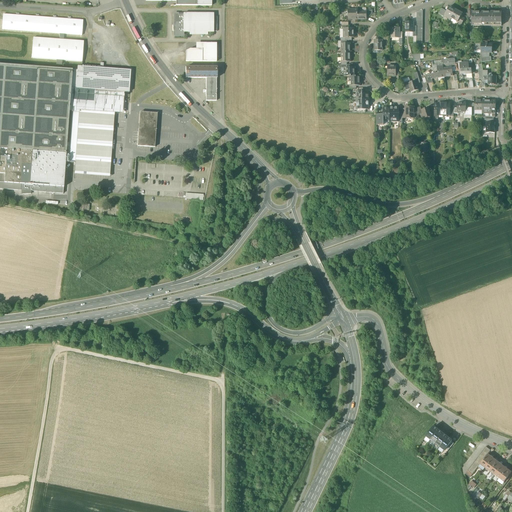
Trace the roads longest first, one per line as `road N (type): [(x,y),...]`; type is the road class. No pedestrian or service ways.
road 1 (track): [(0,204),(217,249),(223,132)]
road 2 (trunk): [(444,197),(245,270),(166,290)]
road 3 (tertiary): [(273,184),(175,85),(125,0)]
road 4 (trunk): [(299,263),(511,173)]
road 5 (unclassified): [(511,445),(467,428),(399,379),(371,317),(343,319)]
road 6 (residential): [(502,92),(393,97),(369,75),(363,51),(395,14)]
road 7 (trunk): [(0,330),(171,300)]
road 8 (trunk): [(166,290),(0,319)]
road 9 (tertiary): [(307,511),(352,411),(355,360)]
road 10 (trunk): [(444,197),(391,204),(332,190),(293,191)]
road 11 (trunk): [(343,319),(295,333),(268,318),(267,288),(299,263)]
road 12 (trunk): [(171,300),(234,305),(281,338),(305,340)]
road 13 (trunk): [(268,204),(216,268),(166,290)]
road 14 (trunk): [(171,300),(299,263)]
road 15 (track): [(223,132),(222,0)]
road 16 (tertiary): [(343,319),(286,209)]
